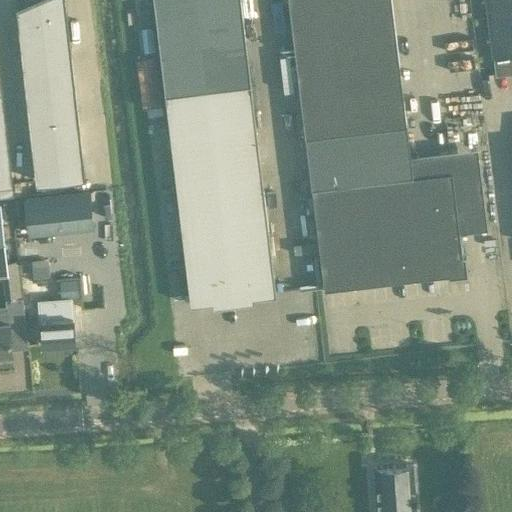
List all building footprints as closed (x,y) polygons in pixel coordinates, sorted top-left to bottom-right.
[(63,0),(32,0),(15,7),(36,180),(85,174),(63,0)] [(275,293),(239,0),(153,0),(189,303),(275,293)] [(288,0),(310,185),(413,172),(391,0),(288,0)] [(511,51),(511,0),(485,0),(492,54),(511,51)] [(0,75),(0,183),(13,182),(0,75)] [(413,173),(310,186),(323,287),(447,272),(446,266),(456,254),(462,253),(459,229),(487,225),(477,145),(411,153),(413,173)] [(84,190),(27,197),(30,227),(89,221),(84,190)] [(78,294),(77,279),(60,280),(61,296),(78,294)] [(5,309),(0,309),(0,353),(11,352),(9,328),(25,327),(21,297),(4,299),(5,309)] [(71,317),(40,319),(42,344),(73,341),(71,317)] [(415,511),(412,465),(374,467),(377,511),(415,511)]
